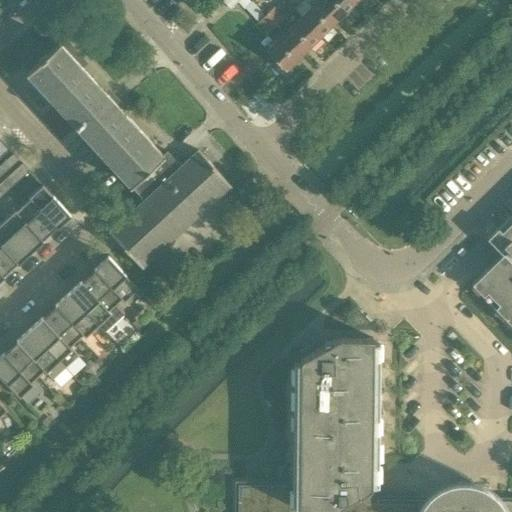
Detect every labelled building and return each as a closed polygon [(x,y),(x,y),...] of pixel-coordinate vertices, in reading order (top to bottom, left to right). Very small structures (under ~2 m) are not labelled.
[(316,0),(317,0),(300,17),(319,37),(337,20),(317,0),(316,0)] [(317,0),(337,20),(354,3),(351,0),(317,0)] [(284,18),(273,7),(264,16),(275,26),(284,18)] [(264,16),(257,23),(267,34),(275,26),(264,16)] [(300,17),(282,34),(302,54),(319,37),(300,17)] [(302,54),(282,34),(264,51),(284,72),(302,54)] [(45,95),(129,184),(161,155),(80,67),(86,62),(62,36),(54,43),(48,37),(40,44),(47,52),(25,72),(46,95),(45,95)] [(178,166),(142,200),(107,233),(140,268),(200,211),(207,204),(228,185),(196,149),(178,166)] [(0,163),(0,166),(4,171),(18,158),(12,152),(0,163)] [(7,174),(14,182),(28,169),(21,162),(7,174)] [(28,197),(22,203),(46,229),(52,223),(55,226),(69,214),(41,183),(27,196),(28,197)] [(14,208),(1,220),(29,250),(42,239),(39,236),(46,229),(22,203),(15,210),(14,208)] [(0,257),(7,265),(14,259),(16,262),(29,250),(1,220),(0,221),(0,257)] [(511,221),(502,231),(498,228),(487,238),(503,255),(472,285),(511,325),(511,262),(503,254),(507,250),(511,255),(511,221)] [(99,265),(88,275),(114,303),(120,297),(123,300),(136,287),(107,255),(97,263),(99,265)] [(75,284),(67,291),(97,324),(110,312),(107,309),(114,303),(88,275),(77,286),(75,284)] [(60,301),(49,311),(75,339),(81,333),(84,336),(97,324),(67,291),(58,299),(60,301)] [(36,319),(28,327),(65,367),(79,355),(71,348),(68,345),(75,339),(49,311),(38,321),(36,319)] [(21,337),(10,347),(36,375),(42,369),(52,379),(65,367),(28,327),(20,335),(21,337)] [(511,511),(511,505),(402,505),(379,480),(370,470),(376,336),(327,335),(301,360),(299,502),(230,501),(230,511),(511,511)] [(36,375),(10,347),(0,356),(0,376),(18,396),(32,383),(29,381),(36,375)] [(98,358),(95,360),(100,366),(103,364),(98,358)] [(60,393),(54,400),(60,406),(66,400),(60,393)]
